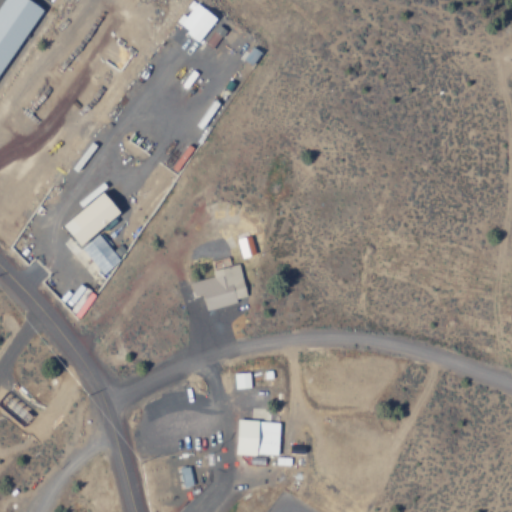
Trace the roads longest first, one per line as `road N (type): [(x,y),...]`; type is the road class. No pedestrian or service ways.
road 1 (residential): [(511,387),(376,338),(296,336),(224,346),(103,406)]
road 2 (residential): [(132,511),(103,406),(66,343),(0,271)]
